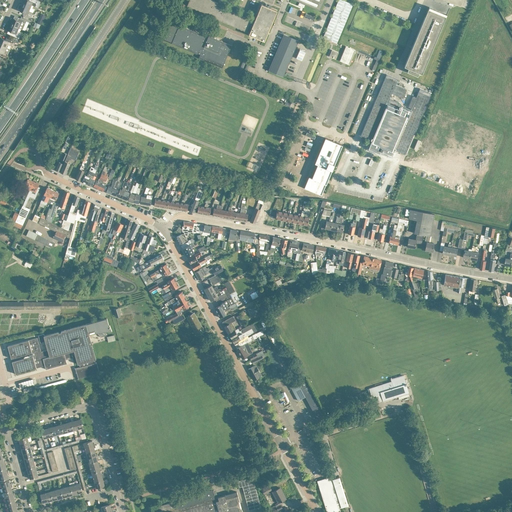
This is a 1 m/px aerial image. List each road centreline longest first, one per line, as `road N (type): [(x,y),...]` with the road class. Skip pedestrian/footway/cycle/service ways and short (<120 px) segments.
road 1 (residential): [(511,279),(193,216),(162,231)]
road 2 (residential): [(316,511),(162,231)]
road 3 (motorway): [(0,148),(100,0)]
road 4 (motorway): [(84,0),(0,126)]
road 5 (unclassified): [(43,125),(125,0)]
road 6 (residential): [(162,231),(46,173)]
